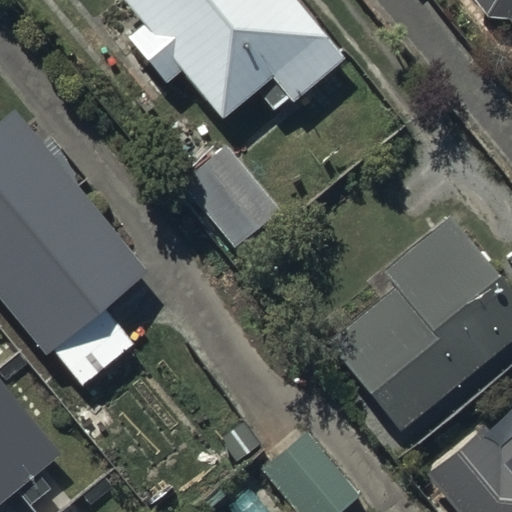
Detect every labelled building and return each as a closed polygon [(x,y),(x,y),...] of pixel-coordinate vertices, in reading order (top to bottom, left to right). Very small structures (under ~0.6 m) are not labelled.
[(121,0),(139,21),(123,34),(164,84),(178,72),(218,120),(253,90),(269,110),(286,97),(290,102),(304,90),(319,108),(352,81),(337,64),(343,59),(294,0),(121,0)] [(511,0),(471,0),(484,17),(506,18),(511,25),(511,0)] [(141,270),(9,107),(0,114),(0,302),(46,359),(32,370),(56,400),(77,383),(80,387),(131,345),(98,304),(141,270)] [(220,146),(178,179),(231,246),(273,213),(220,146)] [(391,285),(325,340),(400,429),(511,334),(511,296),(444,216),(379,270),(391,285)] [(36,391),(0,419),(0,432),(57,502),(99,468),(36,391)] [(484,423),(424,471),(457,511),(511,511),(511,433),(500,443),(484,423)] [(334,511),(355,496),(301,428),(255,464),(293,511),(334,511)]
